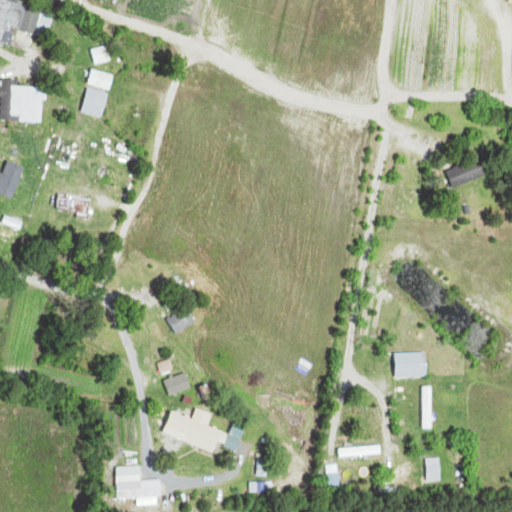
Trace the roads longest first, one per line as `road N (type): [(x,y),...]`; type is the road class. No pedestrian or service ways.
road 1 (residential): [(223,55),(188,61),(169,87),(158,176),(104,299),(78,305),(0,270)]
road 2 (residential): [(382,116),(51,0)]
road 3 (residential): [(511,103),(387,97)]
